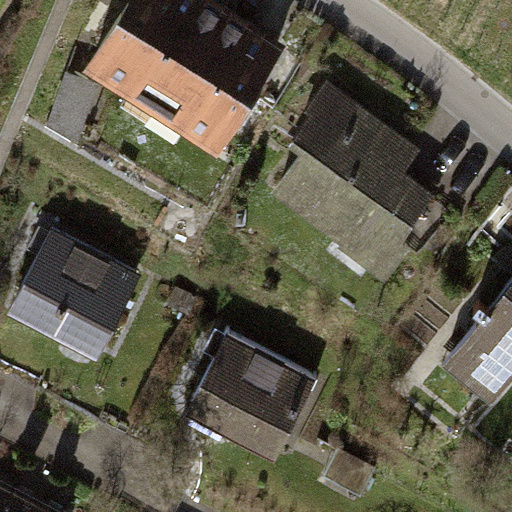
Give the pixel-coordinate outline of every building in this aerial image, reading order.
[(221,0),(220,0),(118,0),(78,63),(215,149),(283,39),(221,0)] [(421,145),(325,80),(291,130),(306,139),(273,188),(386,264),(436,191),(404,169),(421,145)] [(141,270),(50,222),(40,239),(4,306),(95,354),(141,270)] [(511,276),(495,297),(484,287),(478,294),(491,305),(450,354),(492,389),(511,365),(511,276)] [(317,374),(226,327),(214,351),(184,408),(275,455),(317,374)] [(62,511),(0,479),(0,511),(62,511)]
